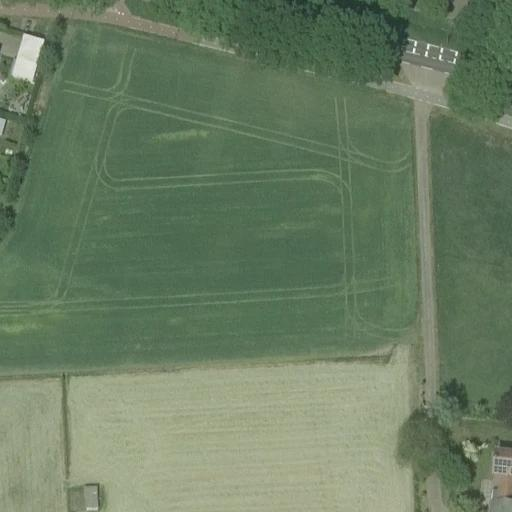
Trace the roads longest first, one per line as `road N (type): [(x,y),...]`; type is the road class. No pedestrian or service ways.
road 1 (secondary): [(511,79),(318,30)]
road 2 (secondary): [(174,0),(204,14),(318,30)]
